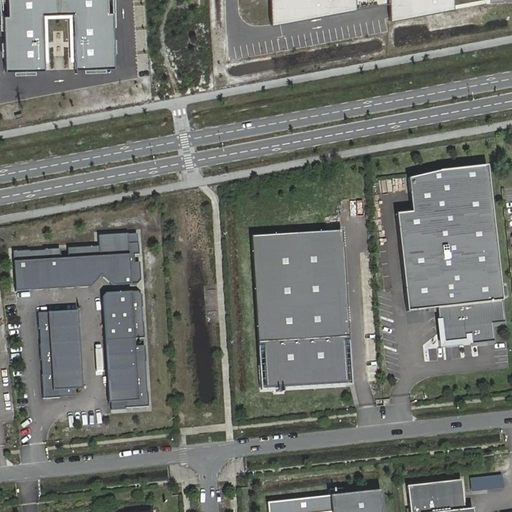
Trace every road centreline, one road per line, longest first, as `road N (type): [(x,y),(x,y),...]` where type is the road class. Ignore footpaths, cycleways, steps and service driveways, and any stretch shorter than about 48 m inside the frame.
road 1 (secondary): [(511,77),(0,175)]
road 2 (secondary): [(0,197),(511,100)]
road 3 (unclassified): [(205,453),(511,418)]
road 4 (unclassified): [(0,477),(205,453)]
